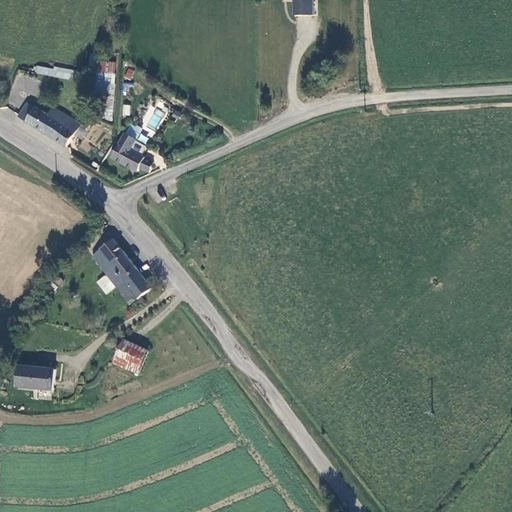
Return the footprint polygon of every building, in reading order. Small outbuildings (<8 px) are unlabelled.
[(296,0),(296,16),(315,16),(314,0),(296,0)] [(113,82),(115,62),(98,61),(96,77),(103,77),(103,81),(113,82)] [(36,63),(34,72),(70,80),(72,71),(36,63)] [(67,146),(81,125),(55,107),(48,117),(29,104),(21,116),(67,146)] [(138,140),(125,133),(111,158),(137,172),(139,168),(148,173),(154,162),(132,151),(138,140)] [(139,298),(153,287),(114,239),(92,256),(107,274),(97,282),(107,294),(117,286),(123,294),(130,288),(139,298)] [(57,278),(53,278),(50,280),(50,283),(51,286),(54,288),(58,287),(60,284),(59,281),(57,278)] [(131,304),(139,298),(130,288),(123,294),(131,304)] [(126,340),(116,364),(140,374),(151,352),(126,340)] [(18,366),(15,388),(53,392),(55,370),(18,366)]
